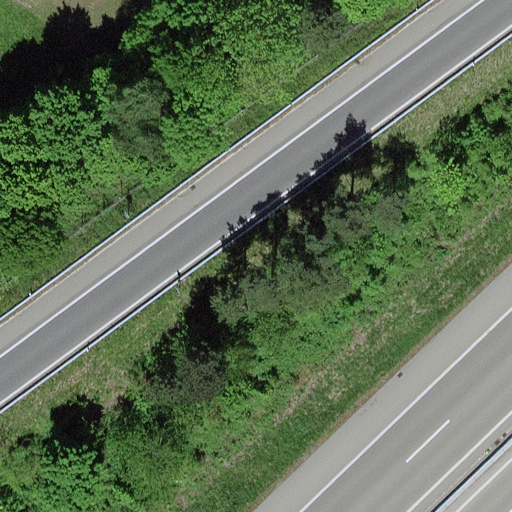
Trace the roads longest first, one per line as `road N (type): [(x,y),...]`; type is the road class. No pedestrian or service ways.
road 1 (motorway): [(511,10),(0,380)]
road 2 (motorway): [(511,364),(353,511)]
